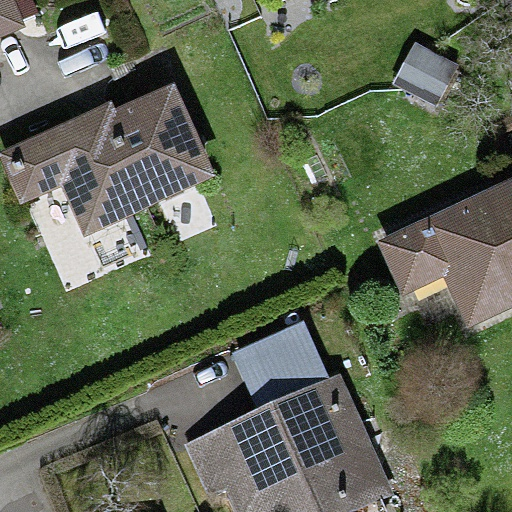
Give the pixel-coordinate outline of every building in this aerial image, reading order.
[(0,0),(0,31),(15,25),(3,0),(0,0)] [(458,56),(404,33),(387,72),(441,95),(458,56)] [(205,177),(170,99),(111,126),(106,116),(9,160),(25,197),(65,179),(86,226),(205,177)] [(471,319),(511,299),(511,192),(389,249),(406,286),(447,267),(471,319)] [(327,511),(376,491),(333,394),(250,431),(247,423),(189,449),(210,498),(238,485),(249,511),(327,511)]
